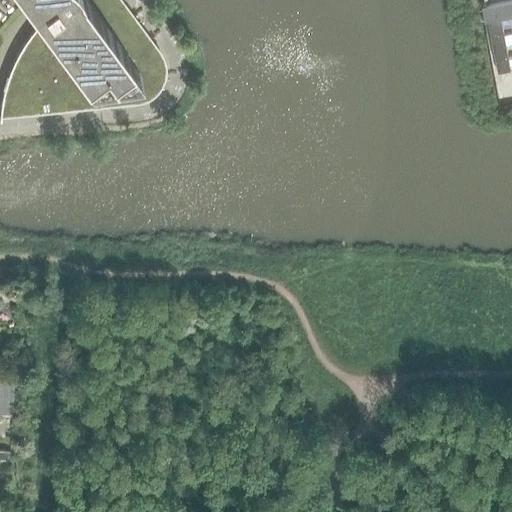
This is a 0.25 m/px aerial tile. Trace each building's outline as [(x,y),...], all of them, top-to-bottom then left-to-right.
[(0,119),(1,120),(1,115),(14,114),(28,112),(41,111),(55,110),(55,109),(69,108),(83,107),(96,105),(96,106),(110,104),(123,103),(133,102),(136,101),(137,101),(141,100),(145,99),(149,96),(149,97),(150,96),(154,93),(157,90),(159,87),(159,86),(161,82),(162,78),(163,74),(164,69),(163,65),(162,60),(160,56),(158,52),(155,49),(156,48),(147,37),(139,27),(131,15),(123,5),(119,0),(27,0),(28,2),(29,1),(42,19),(36,26),(32,30),(28,36),(23,43),(19,50),(15,57),(12,63),(10,68),(7,74),(5,83),(3,90),(1,98),(0,105),(0,119)] [(508,35),(511,34),(511,2),(483,8),(486,20),(504,16),(508,35)] [(493,47),(506,44),(501,19),(488,21),(493,47)] [(510,70),(506,44),(493,47),(497,72),(510,70)] [(0,450),(0,459),(8,460),(8,451),(0,450)]
